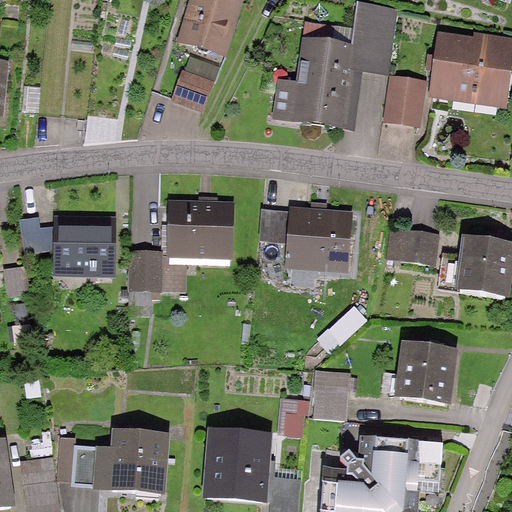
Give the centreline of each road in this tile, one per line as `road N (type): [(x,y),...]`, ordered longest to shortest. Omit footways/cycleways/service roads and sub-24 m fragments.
road 1 (residential): [(0,164),(139,147),(291,158),(511,194)]
road 2 (residential): [(464,511),(511,384)]
